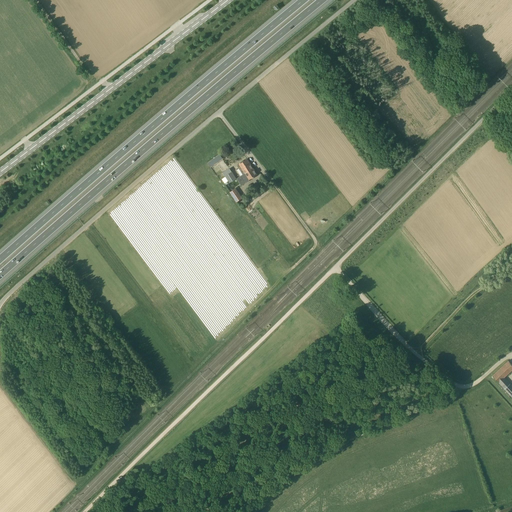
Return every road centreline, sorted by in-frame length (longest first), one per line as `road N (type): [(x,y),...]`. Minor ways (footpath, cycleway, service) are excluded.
road 1 (unclassified): [(511,90),(86,511)]
road 2 (unclassified): [(0,303),(355,0)]
road 3 (motorway): [(0,275),(326,0)]
road 4 (motorway): [(305,0),(0,260)]
road 5 (secondary): [(0,174),(229,0)]
road 6 (track): [(454,389),(319,454),(254,511)]
